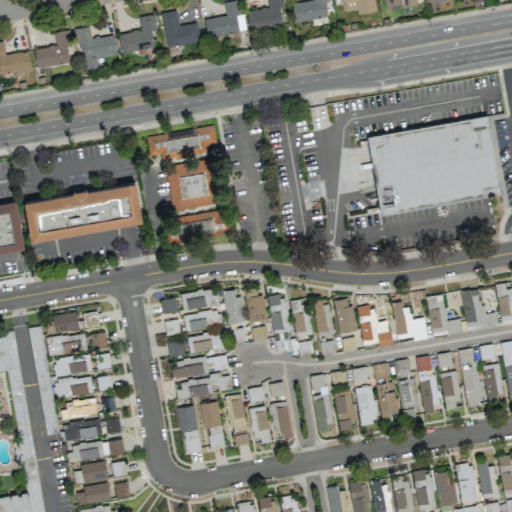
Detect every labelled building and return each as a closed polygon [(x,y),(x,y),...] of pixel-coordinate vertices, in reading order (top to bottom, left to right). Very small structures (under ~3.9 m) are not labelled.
[(230,0),(223,1),(225,14),(204,18),(207,37),(244,30),(239,0),(230,0)] [(281,25),(279,7),(283,6),(282,0),(266,0),(268,7),(246,9),(249,29),(281,25)] [(327,17),(325,2),(327,2),(327,0),(308,0),(292,2),(293,20),(327,17)] [(375,11),(373,0),(341,0),(343,10),(357,8),(357,13),(375,11)] [(382,0),(383,8),(415,5),(414,0),(382,0)] [(178,25),(175,9),(160,12),(166,46),(199,41),(196,22),(178,25)] [(138,16),(140,30),(118,32),(120,51),(153,47),(151,29),(155,29),(153,14),(138,16)] [(116,53),(112,34),(90,37),(88,26),(76,28),(83,71),(98,68),(96,56),(116,53)] [(35,67),(68,62),(66,45),(71,45),(68,29),(53,31),(55,45),(33,48),(35,67)] [(0,73),(30,69),(28,50),(4,53),(2,40),(0,40),(0,73)] [(366,135),(379,213),(488,194),(499,192),(486,115),(486,114),(366,135)] [(146,136),(149,156),(206,148),(205,145),(215,144),(213,125),(178,130),(178,137),(167,138),(166,133),(146,136)] [(220,201),(212,158),(164,166),(172,209),(220,201)] [(141,221),(135,181),(22,199),(29,239),(141,221)] [(0,251),(23,247),(15,200),(0,202),(0,251)] [(162,220),(165,241),(212,233),(212,234),(231,231),(227,212),(218,213),(217,210),(162,220)] [(511,321),(511,289),(511,284),(495,286),(500,323),(511,321)] [(493,311),(481,313),(478,287),(460,290),(466,330),(495,326),(493,311)] [(217,305),(216,288),(180,291),(181,308),(217,305)] [(244,289),(247,321),(265,319),(263,293),(256,294),(255,288),(244,289)] [(225,322),(243,321),(241,295),(234,296),(233,289),(222,290),(225,322)] [(266,295),(276,352),(291,350),(282,293),(266,295)] [(430,335),(460,331),(458,318),(443,319),(440,294),(426,296),(430,335)] [(161,312),(176,311),(174,296),(160,298),(161,312)] [(336,332),(353,330),(351,298),(334,299),(336,332)] [(291,301),(293,335),(309,334),(308,300),(291,301)] [(391,302),(395,334),(406,332),(405,328),(410,327),(412,339),(426,337),(422,316),(407,318),(405,300),(391,302)] [(362,344),(375,341),(376,346),(391,344),(387,319),(374,321),(371,303),(356,305),(362,344)] [(182,314),(185,329),(215,323),(214,321),(220,320),(217,307),(182,314)] [(55,332),(78,327),(75,310),(51,315),(55,332)] [(97,323),(95,310),(82,312),(85,326),(97,323)] [(179,332),(177,318),(163,320),(165,334),(179,332)] [(250,327),(251,340),(265,338),(264,325),(250,327)] [(91,347),(106,345),(104,331),(90,333),(91,347)] [(188,351),(224,346),(222,331),(166,340),(168,355),(183,353),(182,344),(187,344),(188,351)] [(0,511),(40,511),(15,332),(0,334),(0,369),(6,368),(24,492),(0,495),(0,511)] [(86,348),(83,332),(60,337),(61,346),(51,349),(52,354),(86,348)] [(297,341),(298,353),(311,352),(310,339),(297,341)] [(511,339),(500,342),(508,394),(511,393),(511,339)] [(486,397),(500,396),(495,343),(478,345),(480,359),(490,358),(491,364),(482,365),(486,397)] [(458,349),(465,405),(480,404),(474,347),(458,349)] [(435,353),(438,367),(451,364),(449,351),(435,353)] [(109,366),(107,352),(94,354),(96,368),(109,366)] [(90,371),(88,354),(52,358),(54,374),(90,371)] [(169,361),(171,376),(226,369),(225,354),(169,361)] [(433,371),(430,371),(428,354),(415,356),(422,412),(438,410),(433,371)] [(393,360),(395,374),(408,372),(406,358),(393,360)] [(396,411),(392,380),(388,381),(385,362),(372,364),(380,419),(390,418),(389,411),(396,411)] [(439,372),(444,405),(460,403),(455,369),(439,372)] [(231,388),(229,375),(221,376),(220,373),(185,378),(188,396),(214,392),(214,390),(231,388)] [(312,395),(317,427),(332,425),(324,373),(308,375),(310,388),(319,387),(320,393),(312,395)] [(111,388),(109,374),(95,376),(98,390),(111,388)] [(53,379),(55,396),(91,393),(90,375),(53,379)] [(418,412),(413,377),(396,379),(400,406),(402,415),(418,412)] [(283,395),(282,381),(268,382),(269,396),(283,395)] [(358,424),(375,423),(371,385),(355,386),(358,424)] [(262,399),(260,386),(246,387),(248,401),(262,399)] [(334,391),(338,429),(354,427),(350,389),(334,391)] [(224,395),(233,445),(248,443),(240,393),(224,395)] [(62,418),(99,413),(99,411),(116,408),(114,395),(60,402),(62,418)] [(198,402),(202,427),(207,427),(210,448),(223,446),(216,399),(198,402)] [(274,432),(280,431),(281,438),(291,436),(285,400),(268,403),(274,432)] [(200,450),(192,404),(176,407),(184,452),(200,450)] [(269,441),(264,405),(248,407),(253,443),(269,441)] [(62,424),(65,440),(100,434),(97,417),(62,424)] [(120,430),(118,417),(104,419),(105,432),(120,430)] [(107,455),(107,454),(123,451),(121,436),(66,445),(69,461),(107,455)] [(511,487),(511,459),(509,460),(509,454),(498,455),(501,488),(511,487)] [(452,462),(459,502),(478,498),(473,458),(452,462)] [(106,477),(104,460),(79,463),(82,480),(106,477)] [(112,475),(125,473),(123,460),(110,462),(112,475)] [(486,466),(485,460),(477,460),(480,497),(497,495),(494,465),(486,466)] [(433,472),(439,504),(456,501),(450,469),(433,472)] [(395,508),(406,506),(406,511),(410,511),(410,507),(412,507),(408,480),(401,480),(400,475),(391,476),(395,508)] [(371,479),(373,510),(389,509),(389,494),(383,494),(382,479),(371,479)] [(352,511),(369,511),(364,480),(348,482),(352,511)] [(82,486),(83,490),(75,492),(78,504),(110,497),(106,481),(82,486)] [(129,495),(127,481),(113,483),(115,497),(129,495)] [(327,488),(330,511),(346,511),(343,486),(327,488)] [(278,497),(281,511),(297,511),(294,493),(278,497)] [(258,497),(260,511),(275,511),(273,495),(258,497)] [(237,503),(238,511),(254,511),(252,501),(237,503)] [(113,511),(111,502),(77,509),(77,511),(113,511)]
